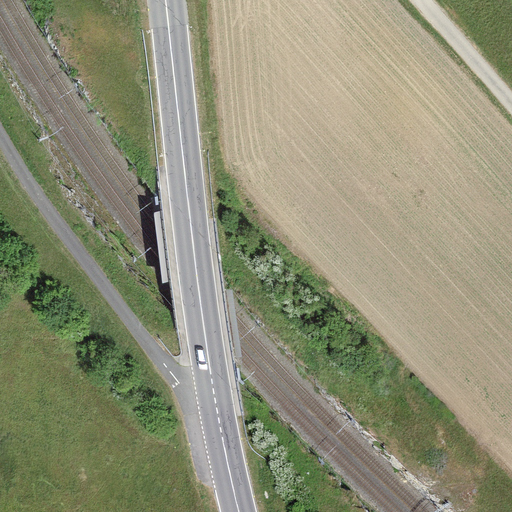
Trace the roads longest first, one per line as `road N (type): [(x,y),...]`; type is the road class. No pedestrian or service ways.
road 1 (primary): [(165,0),(222,437)]
road 2 (unclassified): [(222,437),(43,205),(0,134)]
road 3 (track): [(416,0),(511,107)]
